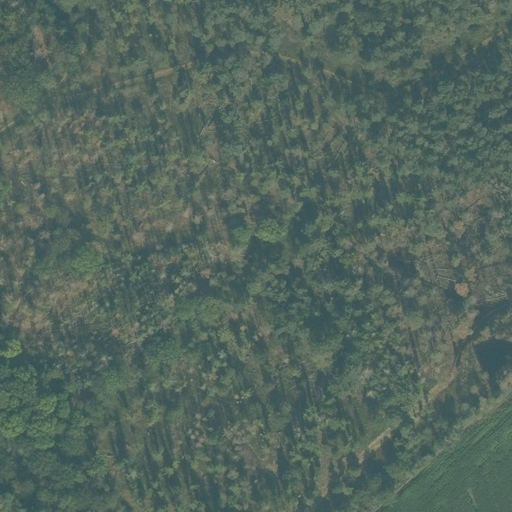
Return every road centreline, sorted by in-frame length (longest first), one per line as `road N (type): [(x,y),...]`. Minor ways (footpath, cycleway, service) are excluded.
road 1 (track): [(511,363),(348,511)]
road 2 (track): [(0,134),(76,49),(83,0)]
road 3 (track): [(110,511),(61,445),(0,415)]
